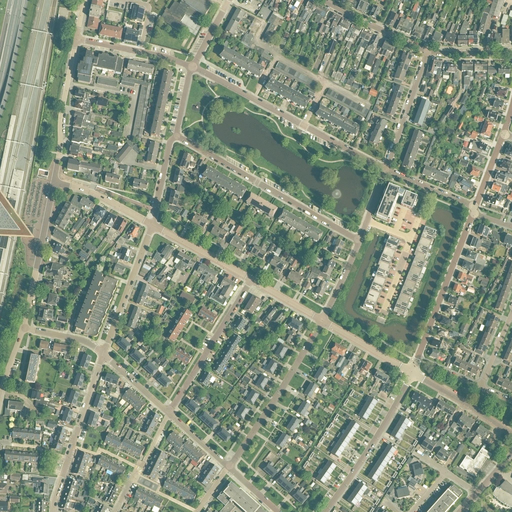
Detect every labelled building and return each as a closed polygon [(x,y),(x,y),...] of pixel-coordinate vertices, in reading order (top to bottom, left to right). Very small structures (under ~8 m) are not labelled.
[(91,7),(102,9),(103,0),(92,0),(92,7),(91,7)] [(164,13),(165,13),(160,20),(182,34),(186,28),(180,23),(185,16),(202,20),(204,17),(211,7),(212,5),(204,0),(180,0),(180,1),(181,1),(179,5),(175,2),(169,11),(166,9),(164,13)] [(298,0),(294,8),(295,9),(298,10),(301,6),(304,0),(298,0)] [(356,10),(361,12),(366,0),(363,0),(362,3),(360,2),(356,10)] [(366,0),(361,12),(365,14),(369,6),(367,5),(369,1),(366,0)] [(486,21),(482,34),(484,35),(490,16),(498,19),(504,0),(493,0),(490,10),(488,15),(486,21)] [(303,14),(300,18),(303,20),(304,21),(305,21),(308,15),(314,4),(310,1),(305,9),(308,10),(306,14),(305,13),(303,14)] [(143,16),(144,10),(137,9),(138,6),(131,4),(130,10),(134,11),(133,14),(143,16)] [(309,15),(306,19),(308,20),(313,13),(315,14),(319,6),(314,4),(308,15),(309,15)] [(429,20),(435,22),(441,8),(435,5),(429,20)] [(315,19),(314,22),(317,23),(319,21),(317,20),(324,9),(319,6),(315,14),(317,15),(315,19)] [(370,12),(371,13),(370,17),(376,20),(377,16),(378,16),(379,14),(379,13),(380,10),(373,6),(370,12)] [(91,7),(89,18),(99,20),(99,19),(101,9),(102,9),(91,7)] [(478,33),(482,34),(486,21),(488,15),(490,10),(485,8),(479,25),(480,25),(478,33)] [(324,9),(317,20),(319,21),(317,23),(319,24),(323,18),(324,19),(325,19),(326,17),(329,12),(324,9)] [(233,18),(231,22),(238,26),(242,20),(243,20),(246,14),(245,14),(237,10),(234,15),(233,15),(232,17),(233,18)] [(396,30),(401,32),(404,24),(406,21),(401,19),(402,15),(404,13),(400,11),(399,14),(398,17),(396,20),(400,22),(396,30)] [(329,22),(333,24),(337,16),(333,14),(329,22)] [(395,23),(396,20),(398,17),(392,14),(387,26),(391,28),(394,23),(395,23)] [(133,15),(132,21),(142,23),(143,17),(133,15)] [(271,24),(273,25),(277,18),(275,16),(272,15),(268,22),(271,24)] [(331,38),(332,39),(334,35),(333,35),(337,28),(337,27),(341,18),(337,16),(333,24),(330,29),(332,30),(330,33),(332,34),(331,35),(332,36),(331,38)] [(338,36),(337,38),(339,39),(343,29),(347,22),(342,19),(338,27),(341,29),(340,31),(338,35),(338,36)] [(404,24),(401,32),(405,34),(409,24),(410,24),(410,22),(406,21),(404,24)] [(227,29),(225,32),(233,36),(234,37),(236,35),(237,33),(238,31),(237,30),(238,28),(237,27),(238,26),(231,22),(228,26),(227,26),(226,28),(227,29)] [(343,29),(339,39),(340,40),(343,33),(342,33),(346,34),(347,32),(351,24),(347,22),(343,29)] [(411,36),(415,38),(419,29),(417,29),(419,23),(417,22),(411,36)] [(496,27),(497,24),(494,23),(492,31),(493,31),(492,32),(490,32),(489,36),(488,35),(487,39),(488,39),(486,44),(491,46),(496,27)] [(316,33),(321,35),(324,26),(320,24),(316,33)] [(409,24),(405,34),(409,36),(414,26),(409,24)] [(345,48),(347,48),(350,43),(351,43),(353,40),(350,39),(352,36),(353,37),(358,27),(353,25),(346,38),(349,40),(348,42),(345,48)] [(99,36),(110,38),(112,28),(101,26),(99,36)] [(419,29),(415,38),(420,40),(425,27),(423,26),(421,30),(419,29)] [(466,30),(466,26),(462,26),(460,33),(460,38),(457,38),(457,46),(462,46),(462,38),(463,38),(463,33),(465,33),(465,30),(466,30)] [(125,27),(124,34),(127,34),(125,41),(131,42),(133,31),(128,30),(128,28),(125,27)] [(362,30),(358,27),(353,37),(352,36),(350,39),(353,40),(354,41),(355,37),(355,36),(358,38),(362,30)] [(421,40),(426,43),(429,35),(432,36),(434,30),(426,27),(421,40)] [(112,28),(110,38),(121,40),(123,30),(112,28)] [(444,42),(448,44),(454,29),(451,28),(448,35),(447,34),(444,42)] [(454,29),(448,44),(453,46),(456,38),(454,37),(457,31),(454,29)] [(133,31),(131,42),(137,44),(138,37),(141,37),(142,31),(139,30),(138,33),(133,32),(134,31),(133,31)] [(363,40),(361,44),(363,46),(365,43),(363,42),(368,33),(364,30),(359,38),(363,40)] [(501,44),(501,45),(509,45),(509,36),(509,31),(502,31),(502,36),(502,40),(500,40),(500,44),(501,44)] [(373,35),(368,33),(363,42),(365,43),(366,42),(369,43),(373,35)] [(430,42),(440,45),(443,37),(434,33),(430,42)] [(368,48),(374,51),(380,39),(375,36),(368,48)] [(496,45),(501,45),(501,44),(500,44),(500,40),(502,40),(502,36),(499,36),(495,36),(494,40),(496,40),(496,45)] [(336,42),(332,41),(326,55),(331,56),(336,42)] [(381,56),(384,57),(390,44),(385,41),(382,49),(384,50),(381,56)] [(392,54),(396,46),(390,44),(384,57),(387,58),(389,53),(392,54)] [(227,62),(233,65),(238,56),(224,49),(220,57),(225,60),(225,61),(227,63),(227,62)] [(79,76),(78,82),(90,85),(91,79),(90,79),(92,67),(96,68),(121,73),(123,61),(99,56),(98,58),(97,58),(96,56),(93,55),(87,53),(84,64),(80,64),(78,76),(79,76)] [(399,56),(398,58),(410,63),(412,58),(413,55),(408,53),(407,56),(403,54),(402,57),(399,56)] [(364,70),(369,72),(376,57),(371,55),(364,70)] [(240,69),(246,72),(251,63),(238,56),(233,65),(238,68),(240,70),(240,69)] [(401,62),(400,64),(408,68),(410,63),(398,58),(397,61),(401,62)] [(434,68),(435,68),(437,60),(432,59),(430,67),(428,67),(427,71),(429,71),(429,74),(433,75),(434,68)] [(373,70),(378,72),(382,62),(377,60),(373,70)] [(127,70),(138,73),(140,64),(135,63),(135,62),(133,61),(133,63),(129,62),(128,66),(125,65),(124,70),(127,70)] [(251,63),(246,72),(252,75),(251,76),(253,77),(254,76),(259,79),(264,70),(261,68),(262,66),(261,65),(261,64),(259,63),(257,67),(251,63)] [(140,64),(138,73),(152,75),(154,67),(147,66),(148,64),(145,64),(145,65),(140,64)] [(395,66),(395,68),(406,72),(408,68),(400,64),(399,67),(395,66)] [(467,78),(467,64),(462,64),(462,73),(464,73),(464,86),(468,86),(470,82),(470,78),(467,78)] [(448,73),(451,74),(452,66),(449,66),(448,66),(446,66),(446,72),(443,72),(443,77),(447,77),(448,73)] [(397,72),(396,74),(405,77),(406,72),(395,68),(394,70),(397,72)] [(349,79),(354,80),(358,72),(353,70),(349,79)] [(164,72),(162,84),(170,85),(171,80),(173,81),(173,78),(172,78),(173,74),(164,72)] [(334,79),(340,81),(343,75),(337,73),(334,79)] [(405,77),(396,74),(395,77),(392,76),(391,78),(394,79),(393,82),(401,85),(402,82),(403,82),(405,77)] [(273,93),(278,96),(283,87),(270,80),(265,89),(270,91),(270,92),(272,94),(273,93)] [(162,84),(159,96),(168,98),(169,93),(170,93),(171,91),(169,90),(170,85),(162,84)] [(396,88),(395,91),(394,92),(402,95),(404,89),(397,87),(397,86),(393,84),(392,86),(396,88)] [(496,95),(505,98),(505,97),(506,97),(507,95),(506,94),(507,91),(501,90),(502,89),(500,89),(500,86),(495,85),(494,91),(497,92),(496,95)] [(286,100),(291,103),(296,94),(283,87),(278,96),(284,99),(283,99),(285,101),(286,100)] [(82,102),(106,108),(108,101),(98,99),(98,101),(91,99),(91,100),(87,99),(88,94),(83,93),(84,91),(77,89),(76,93),(76,94),(75,94),(74,96),(75,96),(75,97),(83,99),(82,102)] [(368,95),(376,98),(378,92),(371,89),(368,95)] [(394,93),(393,97),(392,98),(400,100),(402,95),(394,92),(395,91),(391,90),(390,92),(394,93)] [(296,94),(291,103),(297,106),(296,107),(299,108),(299,107),(305,110),(309,101),(296,94)] [(501,102),(501,101),(495,100),(496,97),(491,96),(487,95),(486,99),(490,100),(490,102),(494,103),(493,107),(502,110),(502,109),(503,108),(503,107),(503,106),(504,103),(501,102)] [(159,96),(156,110),(164,112),(166,105),(168,105),(168,103),(167,103),(168,98),(159,96)] [(392,99),(390,103),(390,104),(397,106),(400,100),(392,98),(393,97),(389,96),(388,98),(392,99)] [(429,106),(430,103),(422,100),(420,106),(418,106),(418,108),(419,109),(417,114),(425,117),(426,114),(428,115),(429,111),(430,109),(431,106),(429,106)] [(87,104),(76,101),(76,102),(75,102),(75,104),(74,109),(82,111),(85,112),(90,113),(91,110),(86,109),(87,104)] [(390,105),(388,108),(388,109),(395,112),(397,106),(390,104),(390,103),(387,101),(386,103),(390,105)] [(323,120),(329,123),(333,114),(320,107),(315,116),(321,119),(321,120),(323,121),(323,120)] [(388,109),(388,108),(385,107),(384,109),(388,110),(386,115),(393,118),(395,112),(388,109)] [(444,116),(448,119),(454,109),(450,107),(444,116)] [(491,112),(491,109),(486,108),(485,113),(489,114),(487,118),(496,121),(496,120),(497,120),(498,118),(497,117),(498,114),(494,113),(494,112),(491,112)] [(156,110),(153,125),(161,127),(162,122),(164,122),(165,119),(163,119),(164,112),(156,110)] [(76,113),(74,118),(75,118),(83,121),(90,123),(90,122),(91,119),(92,117),(92,116),(89,115),(89,116),(88,117),(76,113)] [(337,116),(333,114),(329,123),(334,126),(334,127),(336,128),(336,127),(342,130),(346,121),(344,120),(341,118),(339,117),(340,116),(337,115),(337,116)] [(425,117),(417,114),(416,118),(414,118),(413,120),(415,121),(413,124),(421,127),(421,128),(424,130),(425,126),(422,125),(425,117)] [(75,118),(74,123),(94,128),(94,126),(83,123),(83,121),(75,118)] [(484,126),(483,129),(490,132),(493,127),(490,126),(491,124),(483,122),(484,120),(478,118),(477,122),(482,123),(482,125),(484,126)] [(380,119),(375,130),(382,133),(384,129),(386,129),(387,127),(386,126),(387,123),(380,119)] [(350,123),(346,121),(342,130),(347,133),(347,134),(349,135),(349,134),(355,137),(360,128),(357,127),(357,126),(355,125),(354,125),(352,124),(353,123),(350,122),(350,123)] [(161,127),(153,125),(151,136),(159,138),(160,134),(161,134),(162,132),(160,131),(161,127)] [(471,136),(476,138),(477,138),(478,135),(480,136),(484,138),(485,137),(489,139),(489,138),(490,139),(491,135),(490,135),(490,134),(490,132),(483,129),(483,130),(480,129),(478,134),(473,132),(471,136)] [(382,133),(375,130),(374,132),(371,131),(370,135),(365,133),(364,135),(369,138),(369,139),(370,140),(369,143),(377,146),(379,140),(381,141),(382,139),(381,138),(382,133)] [(412,140),(410,145),(418,147),(423,134),(415,131),(412,137),(411,137),(410,139),(412,140)] [(483,144),(480,143),(476,142),(476,143),(473,142),(472,144),(471,144),(468,149),(481,154),(482,151),(485,152),(487,146),(483,144)] [(151,143),(148,156),(157,157),(158,151),(159,152),(160,149),(158,149),(159,145),(151,143)] [(71,145),(70,150),(87,154),(91,155),(92,151),(80,149),(80,146),(71,145)] [(418,147),(410,145),(408,149),(407,149),(406,151),(407,152),(404,161),(402,161),(402,163),(403,164),(402,167),(412,171),(413,166),(414,165),(412,164),(413,161),(416,162),(417,159),(414,158),(418,147)] [(472,157),(471,161),(474,162),(474,163),(477,164),(478,163),(482,165),(485,158),(472,154),(470,157),(472,157)] [(185,155),(182,162),(189,164),(192,157),(185,155)] [(157,157),(148,156),(147,163),(155,164),(157,157)] [(90,166),(80,164),(81,162),(74,161),(73,162),(69,161),(67,170),(79,172),(79,168),(93,171),(99,172),(100,165),(90,163),(90,166)] [(189,164),(182,162),(180,168),(187,170),(189,164)] [(511,162),(509,162),(508,164),(502,162),(501,165),(501,164),(500,167),(500,169),(508,172),(509,169),(511,170),(511,162)] [(445,171),(443,170),(442,173),(440,172),(439,173),(427,168),(429,165),(424,163),(423,167),(425,168),(422,175),(428,178),(427,179),(430,180),(430,179),(439,182),(439,184),(441,185),(442,183),(445,185),(449,177),(449,178),(451,174),(445,172),(445,171)] [(202,177),(215,184),(220,176),(215,173),(215,172),(213,171),(207,168),(202,177)] [(470,175),(477,178),(479,172),(475,171),(475,170),(472,168),(472,169),(469,168),(467,171),(471,172),(470,175)] [(177,170),(175,177),(182,179),(184,172),(177,170)] [(502,185),(507,187),(508,184),(504,183),(505,180),(507,181),(508,179),(511,180),(511,176),(506,174),(505,176),(502,175),(502,176),(497,174),(495,180),(503,183),(503,185),(502,185)] [(105,182),(112,184),(113,176),(106,175),(105,182)] [(113,176),(112,184),(119,185),(120,178),(113,176)] [(215,184),(228,192),(233,183),(228,180),(228,179),(226,178),(226,179),(220,176),(215,184)] [(178,185),(180,186),(181,186),(182,179),(175,177),(174,184),(178,185)] [(459,184),(470,191),(473,185),(462,179),(459,184)] [(133,188),(140,189),(141,182),(134,181),(133,188)] [(141,182),(140,189),(147,191),(148,184),(141,182)] [(233,183),(228,192),(240,199),(239,202),(241,204),(243,200),(242,199),(246,191),(241,188),(241,187),(239,186),(233,183)] [(172,192),(170,199),(177,201),(179,194),(178,193),(179,192),(184,193),(185,188),(180,186),(178,185),(176,193),(172,192)] [(507,187),(502,185),(501,188),(494,185),(493,187),(492,186),(491,189),(492,189),(492,190),(496,192),(498,193),(499,193),(500,191),(505,193),(507,187)] [(388,187),(376,218),(389,223),(390,221),(388,220),(397,197),(403,200),(401,206),(412,211),(417,198),(388,187)] [(0,237),(34,240),(0,193),(0,237)] [(246,204),(259,211),(264,203),(259,199),(257,197),(257,198),(251,195),(246,204)] [(82,210),(84,206),(86,207),(85,208),(89,210),(90,208),(93,210),(95,205),(89,202),(90,200),(87,199),(86,200),(83,198),(82,200),(75,196),(74,196),(70,204),(82,210)] [(486,203),(495,206),(496,202),(500,203),(502,198),(497,196),(495,199),(494,198),(494,199),(489,197),(488,200),(487,200),(487,201),(487,202),(486,203)] [(177,201),(170,199),(169,206),(168,209),(177,214),(179,215),(182,210),(176,207),(177,201)] [(264,203),(259,211),(272,219),(277,210),(272,207),(272,206),(270,205),(270,206),(264,203)] [(67,204),(61,215),(70,220),(71,217),(74,211),(76,213),(78,210),(67,204)] [(92,226),(103,209),(102,209),(102,208),(101,207),(100,208),(99,207),(94,217),(95,218),(92,222),(90,224),(92,225),(92,226)] [(103,209),(92,226),(93,226),(95,223),(97,225),(100,220),(99,220),(100,218),(102,219),(107,212),(106,211),(106,210),(104,210),(103,209)] [(278,220),(291,228),(296,219),(291,216),(289,214),(289,215),(283,212),(278,220)] [(214,221),(218,223),(222,216),(218,213),(214,221)] [(192,222),(198,226),(202,220),(201,220),(202,218),(204,219),(205,217),(202,215),(202,216),(199,214),(197,217),(195,216),(192,222)] [(70,220),(61,215),(55,226),(64,231),(65,228),(68,222),(68,223),(70,220)] [(116,218),(110,215),(107,220),(105,225),(110,228),(111,228),(113,224),(116,218)] [(109,237),(108,236),(106,238),(110,240),(116,231),(121,234),(127,222),(121,219),(115,230),(113,229),(109,237)] [(291,228),(304,236),(309,227),(304,224),(304,223),(302,222),(302,223),(296,219),(291,228)] [(202,220),(198,226),(204,230),(207,223),(202,220)] [(234,232),(238,234),(242,226),(238,224),(234,232)] [(138,235),(136,234),(139,229),(134,226),(131,231),(129,230),(127,235),(135,240),(138,235)] [(211,234),(217,237),(221,231),(220,231),(214,227),(211,234)] [(309,227),(304,236),(318,243),(322,235),(317,231),(317,230),(315,229),(315,230),(309,227)] [(497,235),(497,233),(489,230),(486,229),(487,228),(486,228),(486,229),(480,227),(477,235),(482,237),(483,237),(482,240),(485,241),(488,235),(495,238),(494,239),(495,239),(493,244),(496,245),(500,237),(497,235)] [(433,239),(436,232),(425,228),(422,235),(433,239)] [(54,234),(53,236),(65,244),(69,238),(56,229),(53,233),(54,234)] [(221,231),(217,237),(223,241),(228,232),(223,230),(221,229),(220,231),(221,231)] [(85,239),(88,241),(94,233),(91,231),(85,239)] [(430,246),(433,239),(422,235),(419,242),(430,246)] [(507,236),(506,235),(503,245),(506,246),(506,249),(508,249),(511,237),(507,236)] [(230,245),(236,249),(240,242),(241,240),(242,241),(243,239),(240,238),(240,239),(235,236),(230,245)] [(397,249),(400,242),(389,237),(386,245),(397,249)] [(121,238),(116,244),(123,246),(126,241),(121,238)] [(485,241),(482,240),(481,242),(473,239),(470,247),(479,250),(480,247),(488,251),(490,246),(492,247),(493,244),(485,241)] [(332,246),(334,247),(341,250),(344,244),(337,241),(336,242),(334,242),(333,245),(332,246)] [(85,246),(94,252),(97,248),(87,242),(85,246)] [(240,242),(236,249),(242,252),(246,246),(240,242)] [(427,253),(430,246),(419,242),(417,249),(427,253)] [(50,251),(51,251),(51,252),(58,256),(59,253),(62,255),(64,254),(65,252),(64,250),(61,249),(62,246),(55,243),(52,249),(51,249),(50,251)] [(153,259),(158,262),(159,261),(163,260),(171,248),(166,245),(161,252),(160,251),(159,253),(157,252),(153,259)] [(394,256),(397,249),(386,245),(383,251),(394,256)] [(250,254),(257,257),(262,249),(263,250),(264,248),(261,246),(260,248),(257,246),(256,248),(254,247),(250,254)] [(341,250),(334,247),(332,246),(332,248),(330,247),(329,248),(331,248),(331,250),(333,251),(332,254),(338,257),(341,250)] [(159,261),(158,262),(163,265),(166,261),(166,262),(174,250),(174,249),(171,248),(163,260),(159,261)] [(262,249),(257,257),(263,261),(266,254),(262,252),(263,250),(262,249)] [(424,260),(427,253),(417,249),(414,255),(424,260)] [(122,250),(120,254),(129,258),(131,253),(124,250),(124,251),(122,250)] [(81,257),(85,260),(87,261),(90,256),(82,251),(79,256),(81,257)] [(391,263),(394,256),(383,251),(381,258),(391,263)] [(467,256),(466,258),(475,262),(475,264),(483,267),(485,262),(482,261),(479,259),(480,256),(478,255),(473,253),(473,254),(468,252),(468,253),(467,253),(466,254),(466,256),(467,256)] [(175,269),(177,270),(179,271),(182,267),(180,266),(186,257),(180,253),(176,259),(180,261),(175,269)] [(109,259),(113,261),(118,263),(119,260),(120,260),(127,263),(129,258),(120,254),(119,254),(118,257),(117,258),(113,256),(112,257),(110,256),(109,259)] [(286,262),(291,265),(295,258),(291,255),(286,262)] [(423,267),(426,260),(424,260),(414,255),(414,256),(415,256),(413,263),(423,267)] [(90,257),(83,266),(85,268),(92,259),(90,257)] [(177,270),(173,277),(171,281),(175,283),(184,268),(186,269),(188,266),(192,269),(196,263),(191,260),(186,257),(180,266),(182,267),(179,271),(177,270)] [(270,265),(276,268),(281,260),(282,261),(283,259),(280,257),(279,259),(278,259),(277,261),(273,258),(270,265)] [(388,269),(391,263),(381,258),(378,266),(379,266),(390,270),(388,269)] [(281,260),(276,268),(274,271),(280,275),(286,266),(283,264),(284,262),(282,261),(281,260)] [(324,265),(324,267),(325,268),(332,271),(335,264),(326,260),(324,263),(325,263),(324,265)] [(118,263),(113,261),(110,267),(115,269),(114,272),(122,275),(125,269),(117,265),(118,263)] [(463,265),(462,266),(462,267),(462,268),(467,270),(466,271),(472,273),(473,268),(476,270),(479,271),(479,272),(480,272),(481,271),(482,271),(482,270),(483,270),(483,269),(484,267),(483,267),(475,264),(473,266),(472,266),(473,266),(465,263),(464,262),(464,264),(463,265)] [(420,274),(423,267),(413,263),(410,270),(420,274)] [(54,278),(53,279),(62,281),(63,276),(65,276),(66,275),(67,273),(66,271),(64,271),(65,267),(53,264),(52,268),(46,267),(45,276),(54,278)] [(197,272),(203,276),(207,269),(201,265),(199,269),(197,268),(192,275),(195,277),(197,272)] [(387,277),(390,270),(379,266),(377,273),(387,277)] [(332,271),(325,268),(323,273),(312,268),(311,273),(325,279),(326,276),(329,277),(332,271)] [(203,281),(206,283),(212,272),(207,269),(203,276),(206,277),(203,281)] [(159,281),(162,283),(166,278),(163,276),(162,277),(161,276),(164,273),(161,270),(156,277),(160,280),(159,281)] [(418,281),(420,274),(410,270),(407,277),(418,281)] [(287,279),(293,282),(297,276),(298,274),(300,275),(301,273),(298,271),(297,273),(295,272),(294,274),(291,272),(287,279)] [(212,272),(206,283),(208,284),(211,280),(213,282),(212,283),(215,285),(218,280),(216,278),(218,275),(212,272)] [(73,333),(80,335),(82,332),(84,333),(83,335),(94,338),(95,338),(96,337),(97,337),(97,336),(98,336),(98,334),(100,329),(102,325),(102,324),(103,320),(104,320),(106,315),(105,315),(107,310),(107,311),(109,306),(110,301),(111,301),(113,297),(112,296),(114,292),(115,292),(116,287),(118,282),(106,277),(105,279),(102,278),(103,276),(96,273),(73,333)] [(384,284),(387,277),(377,273),(374,280),(384,284)] [(457,279),(457,280),(462,282),(461,284),(466,286),(467,281),(471,283),(473,278),(466,276),(465,276),(465,275),(460,273),(458,277),(457,279)] [(297,276),(293,282),(300,286),(303,279),(297,276)] [(416,285),(418,281),(407,277),(404,284),(415,288),(416,285)] [(480,286),(486,288),(488,281),(479,277),(477,281),(481,283),(480,286)] [(212,296),(210,299),(223,307),(226,302),(225,302),(226,300),(227,300),(232,292),(236,286),(225,279),(214,297),(212,296)] [(382,291),(384,284),(374,280),(372,284),(371,287),(382,291)] [(318,281),(316,286),(317,286),(316,288),(318,288),(318,289),(325,292),(328,285),(318,281)] [(511,283),(506,281),(503,287),(510,289),(511,283)] [(60,288),(61,284),(59,283),(56,282),(54,282),(53,284),(47,282),(46,284),(45,284),(45,285),(44,285),(44,287),(44,288),(45,288),(44,288),(50,290),(51,290),(52,290),(53,290),(54,287),(58,288),(60,288)] [(412,295),(415,288),(404,284),(403,287),(401,291),(412,295)] [(143,285),(141,292),(154,296),(154,297),(160,299),(161,295),(154,292),(154,293),(152,293),(152,292),(149,291),(150,288),(143,285)] [(452,291),(453,291),(452,292),(458,294),(459,294),(460,292),(464,294),(465,290),(460,288),(461,287),(455,285),(454,289),(453,289),(452,291)] [(382,291),(371,287),(368,294),(379,298),(381,292),(382,291)] [(503,287),(501,292),(508,295),(510,289),(503,287)] [(316,289),(314,294),(315,294),(315,295),(322,298),(325,292),(318,289),(318,288),(316,288),(316,289)] [(409,302),(412,295),(401,291),(399,298),(409,302)] [(141,292),(139,298),(145,300),(147,297),(153,299),(154,297),(154,296),(141,292)] [(501,292),(499,298),(506,300),(508,295),(501,292)] [(162,298),(169,302),(172,298),(165,294),(162,298)] [(181,300),(192,306),(195,300),(184,294),(181,300)] [(379,298),(368,294),(366,301),(376,305),(379,298)] [(42,300),(49,301),(48,305),(55,307),(56,303),(58,303),(59,299),(57,299),(58,297),(50,295),(50,298),(43,296),(42,300)] [(250,314),(247,319),(251,321),(254,317),(252,315),(257,307),(260,308),(263,303),(253,296),(244,311),(250,314)] [(463,302),(464,300),(459,298),(458,300),(455,299),(450,297),(448,303),(456,306),(457,303),(460,304),(461,302),(463,302)] [(145,300),(139,298),(136,304),(143,307),(144,303),(150,305),(151,303),(145,300)] [(406,309),(409,302),(399,298),(396,305),(406,309)] [(499,298),(497,304),(504,306),(506,300),(499,298)] [(373,312),(376,305),(366,301),(363,308),(373,312)] [(504,306),(497,304),(495,310),(502,312),(504,306)] [(404,316),(406,309),(396,305),(393,312),(404,316)] [(156,314),(161,316),(164,308),(159,306),(156,314)] [(259,320),(257,322),(259,324),(261,322),(266,326),(269,322),(272,319),(271,318),(277,310),(273,307),(261,322),(259,320)] [(444,313),(452,316),(453,313),(458,315),(459,313),(463,314),(464,311),(455,308),(454,310),(446,307),(444,313)] [(135,308),(132,315),(139,317),(142,318),(145,319),(146,317),(140,315),(141,311),(135,308)] [(198,315),(203,318),(207,311),(203,308),(198,315)] [(40,313),(39,315),(52,318),(53,315),(48,314),(48,310),(40,309),(39,310),(39,312),(39,313),(40,313)] [(184,310),(181,315),(189,319),(192,314),(184,310)] [(203,318),(208,321),(212,314),(207,311),(203,318)] [(270,323),(275,327),(284,316),(280,313),(274,320),(273,319),(270,323)] [(212,314),(208,321),(213,325),(217,317),(212,314)] [(52,318),(39,315),(39,317),(38,317),(38,318),(37,318),(37,320),(38,321),(37,321),(42,322),(41,324),(42,325),(44,326),(45,325),(46,323),(47,319),(52,320),(52,318)] [(132,315),(130,321),(137,323),(139,317),(132,315)] [(181,315),(178,320),(186,324),(189,319),(181,315)] [(492,317),(489,322),(496,325),(498,319),(492,317)] [(240,318),(237,323),(243,327),(246,322),(240,318)] [(449,321),(442,318),(440,324),(450,328),(452,322),(455,324),(457,321),(451,319),(450,321),(449,321)] [(290,329),(293,330),(297,323),(295,321),(295,320),(293,320),(292,319),(288,326),(291,328),(290,329)] [(178,320),(175,324),(183,329),(186,324),(178,320)] [(130,321),(128,327),(134,330),(136,330),(138,329),(140,325),(137,323),(130,321)] [(489,322),(487,328),(494,331),(496,325),(489,322)] [(243,327),(237,323),(233,328),(240,333),(243,327)] [(297,323),(293,330),(295,331),(296,330),(298,332),(302,326),(302,325),(301,324),(300,324),(299,324),(297,323)] [(183,329),(175,324),(166,339),(174,344),(183,329)] [(494,331),(487,328),(485,327),(484,327),(482,332),(485,334),(491,336),(494,331)] [(440,337),(444,339),(445,337),(446,337),(446,336),(454,339),(455,336),(463,339),(464,336),(459,335),(459,334),(451,331),(450,334),(439,330),(438,330),(437,330),(437,331),(437,332),(438,333),(437,335),(440,337)] [(264,343),(266,345),(275,335),(272,333),(267,340),(264,343)] [(485,334),(482,339),(489,342),(491,336),(485,334)] [(235,335),(232,340),(238,345),(242,339),(235,335)] [(120,347),(121,348),(127,342),(125,340),(124,341),(122,339),(117,344),(118,345),(118,346),(119,346),(120,347)] [(482,339),(480,345),(486,348),(489,342),(482,339)] [(232,340),(229,346),(235,350),(238,345),(232,340)] [(433,340),(431,346),(439,349),(441,346),(446,348),(448,343),(442,341),(441,343),(439,342),(433,340)] [(43,355),(49,356),(50,350),(47,349),(49,343),(41,342),(40,349),(44,350),(43,355)] [(127,342),(121,348),(123,350),(123,351),(124,352),(125,352),(126,352),(131,347),(129,344),(127,342)] [(56,353),(61,353),(62,346),(55,344),(53,351),(50,350),(49,356),(55,357),(56,353)] [(337,354),(341,347),(338,346),(338,345),(337,345),(336,345),(335,344),(331,351),(330,353),(332,355),(330,358),(333,360),(333,359),(334,359),(335,357),(335,356),(337,354)] [(279,348),(277,350),(285,354),(286,352),(287,352),(287,351),(287,350),(288,349),(281,345),(280,348),(279,348)] [(486,348),(480,345),(477,351),(484,353),(486,348)] [(62,346),(61,353),(65,354),(64,360),(70,361),(71,354),(68,353),(69,347),(62,346)] [(229,346),(225,351),(232,355),(235,350),(229,346)] [(341,347),(337,354),(341,357),(337,364),(341,366),(345,359),(342,357),(346,351),(345,350),(345,349),(344,349),(343,349),(341,347)] [(141,354),(135,360),(137,362),(137,363),(138,364),(139,364),(144,359),(142,357),(145,354),(144,354),(147,351),(145,349),(142,352),(141,354)] [(146,356),(149,358),(154,352),(152,349),(146,356)] [(173,356),(178,359),(182,352),(177,349),(173,356)] [(285,354),(277,350),(276,352),(277,353),(275,356),(282,360),(282,359),(283,359),(283,357),(285,354)] [(135,351),(130,356),(131,357),(131,358),(132,359),(133,359),(135,360),(141,354),(139,352),(138,353),(135,351)] [(225,351),(222,356),(229,360),(232,355),(225,351)] [(430,357),(437,360),(438,357),(442,358),(443,355),(439,354),(439,353),(432,351),(431,354),(430,354),(430,356),(430,357)] [(178,359),(183,362),(187,355),(182,352),(178,359)] [(345,366),(348,368),(351,363),(353,364),(355,361),(357,362),(358,362),(359,360),(359,359),(357,357),(355,356),(355,355),(354,354),(353,355),(352,354),(348,361),(345,359),(342,364),(337,374),(341,376),(342,374),(341,373),(345,366)] [(187,355),(183,362),(188,365),(192,358),(187,355)] [(510,363),(511,358),(511,357),(506,355),(503,360),(510,363)] [(30,356),(25,383),(35,385),(40,358),(30,356)] [(82,359),(82,362),(89,364),(91,358),(84,356),(83,360),(82,359)] [(222,356),(219,361),(226,365),(229,360),(222,356)] [(462,362),(458,360),(459,358),(454,356),(451,363),(454,365),(453,366),(459,369),(462,362)] [(160,366),(163,368),(168,363),(163,358),(160,361),(163,363),(160,366)] [(154,366),(148,372),(150,374),(150,375),(151,376),(152,376),(153,376),(158,371),(157,370),(160,368),(158,366),(160,363),(158,361),(156,364),(154,366)] [(219,361),(216,366),(223,370),(226,365),(219,361)] [(269,363),(268,366),(275,370),(277,368),(278,366),(278,365),(272,361),(270,364),(269,363)] [(89,364),(82,362),(81,364),(82,364),(80,368),(87,370),(89,364)] [(369,363),(368,364),(365,362),(362,368),(361,368),(358,373),(361,375),(363,371),(367,373),(371,366),(370,365),(371,364),(369,363)] [(459,369),(464,371),(467,365),(462,362),(459,369)] [(149,363),(144,368),(145,369),(145,370),(146,371),(148,372),(154,366),(152,364),(151,365),(149,363)] [(464,371),(470,374),(473,367),(467,365),(464,371)] [(223,370),(216,366),(213,371),(219,375),(223,370)] [(275,370),(268,366),(266,368),(267,368),(266,371),(272,375),(272,374),(273,374),(274,373),(274,372),(275,370)] [(473,367),(470,374),(476,376),(479,370),(473,367)] [(321,368),(317,373),(324,377),(327,371),(321,368)] [(369,393),(372,394),(373,392),(379,380),(379,381),(383,375),(377,371),(374,377),(377,379),(375,382),(376,382),(369,393)] [(206,373),(203,378),(209,382),(212,377),(206,373)] [(324,377),(317,373),(314,379),(320,383),(324,377)] [(77,377),(75,380),(83,383),(85,377),(78,374),(77,377)] [(107,388),(109,388),(113,377),(107,375),(105,382),(109,383),(108,384),(109,384),(107,388)] [(162,375),(157,380),(158,381),(158,382),(159,383),(160,383),(162,384),(167,378),(165,376),(165,377),(162,375)] [(254,375),(253,377),(266,385),(267,383),(268,383),(268,382),(268,381),(269,380),(262,376),(261,379),(260,378),(260,379),(254,375)] [(389,378),(383,375),(379,381),(384,383),(381,392),(383,393),(386,387),(388,388),(391,382),(388,381),(389,378)] [(109,390),(108,393),(110,394),(111,391),(113,385),(117,386),(119,379),(113,377),(109,388),(109,390)] [(266,385),(253,377),(252,379),(257,383),(258,384),(256,386),(262,390),(263,390),(264,389),(264,388),(266,385)] [(167,378),(162,384),(164,386),(164,387),(165,388),(166,388),(166,389),(171,383),(169,381),(169,380),(167,378)] [(209,382),(203,378),(199,383),(206,387),(209,382)] [(496,385),(501,388),(504,381),(499,379),(496,385)] [(83,383),(75,380),(75,382),(75,383),(74,386),(81,389),(83,383)] [(501,388),(507,390),(510,384),(504,381),(501,388)] [(311,384),(308,390),(314,393),(317,388),(311,384)] [(337,394),(342,398),(347,390),(342,387),(337,394)] [(123,398),(122,398),(122,400),(124,401),(125,403),(127,401),(134,393),(130,389),(123,398)] [(314,393),(308,390),(304,395),(310,399),(314,393)] [(250,394),(249,396),(256,400),(257,398),(258,398),(259,397),(259,396),(259,395),(253,391),(251,394),(250,394)] [(71,394),(70,398),(77,400),(79,394),(72,392),(71,395),(71,394)] [(44,399),(40,398),(41,394),(33,393),(32,400),(36,401),(35,407),(47,409),(50,403),(44,401),(44,399)] [(134,393),(127,401),(131,405),(138,397),(134,393)] [(213,398),(206,393),(203,397),(210,402),(213,398)] [(413,409),(417,402),(421,396),(415,393),(411,399),(415,401),(413,404),(413,405),(411,408),(413,409)] [(98,396),(96,402),(103,404),(104,402),(103,402),(104,398),(98,396)] [(256,400),(249,396),(247,398),(248,399),(246,401),(253,405),(254,405),(255,403),(254,403),(256,400)] [(420,410),(423,405),(426,400),(421,396),(417,402),(420,404),(418,408),(417,411),(419,412),(420,410)] [(138,397),(131,405),(135,409),(142,401),(138,397)] [(77,400),(70,398),(69,400),(68,404),(75,407),(77,400)] [(377,402),(370,398),(367,403),(374,407),(377,402)] [(423,405),(420,410),(426,413),(424,415),(427,417),(430,413),(427,411),(428,409),(432,403),(426,400),(423,405)] [(142,401),(135,409),(139,412),(146,404),(142,401)] [(188,408),(190,410),(196,404),(194,402),(193,403),(191,401),(186,406),(186,407),(186,408),(187,408),(188,408)] [(10,410),(15,411),(16,403),(9,402),(8,408),(6,408),(4,416),(10,417),(10,410)] [(47,411),(54,413),(57,404),(50,402),(47,411)] [(103,404),(96,402),(94,408),(100,410),(102,406),(102,407),(103,404)] [(304,402),(301,408),(307,411),(310,406),(304,402)] [(436,408),(441,411),(445,405),(444,405),(444,404),(443,403),(442,403),(440,402),(436,408)] [(16,403),(15,411),(21,412),(20,419),(23,420),(24,415),(28,416),(29,410),(23,410),(24,404),(16,403)] [(374,407),(367,403),(364,408),(371,412),(374,407)] [(196,404),(190,410),(192,412),(192,413),(193,414),(194,414),(200,409),(197,406),(198,406),(196,404)] [(441,411),(446,414),(450,408),(445,405),(441,411)] [(240,408),(239,411),(246,415),(247,413),(248,413),(249,412),(249,411),(249,410),(243,406),(241,409),(240,408)] [(307,411),(301,408),(297,413),(303,417),(307,411)] [(371,412),(364,408),(361,412),(369,417),(371,412)] [(450,408),(446,414),(450,416),(447,420),(450,421),(452,418),(456,411),(453,410),(453,409),(452,408),(451,408),(450,408)] [(61,415),(64,416),(71,418),(73,412),(63,409),(61,415)] [(246,415),(239,411),(237,413),(238,414),(236,416),(243,420),(244,420),(245,418),(244,418),(246,415)] [(369,417),(361,412),(358,417),(366,421),(369,417)] [(152,413),(149,418),(158,422),(160,417),(152,413)] [(202,421),(204,423),(209,416),(207,414),(207,415),(204,413),(199,419),(200,419),(200,420),(201,421),(202,421)] [(92,414),(90,420),(97,422),(98,420),(97,420),(99,416),(92,414)] [(457,424),(457,425),(460,427),(459,428),(462,429),(464,426),(468,419),(463,415),(458,422),(457,424)] [(71,418),(64,416),(63,418),(64,418),(62,422),(69,424),(71,418)] [(207,426),(208,427),(213,421),(211,419),(211,418),(209,416),(204,423),(206,424),(206,425),(207,426)] [(149,418),(147,423),(155,427),(158,422),(149,418)] [(294,418),(290,424),(296,428),(300,422),(294,418)] [(409,422),(402,418),(399,422),(406,427),(409,422)] [(464,426),(470,430),(474,423),(468,419),(464,426)] [(97,422),(90,420),(88,426),(95,428),(96,424),(97,424),(97,422)] [(213,421),(208,427),(210,428),(210,429),(211,430),(212,430),(212,431),(218,425),(215,423),(216,422),(214,420),(213,421)] [(359,427),(352,422),(349,427),(356,431),(359,427)] [(406,427),(399,422),(396,427),(404,431),(406,427)] [(147,423),(144,428),(153,432),(155,427),(147,423)] [(296,428),(290,424),(287,429),(293,433),(296,428)] [(471,434),(469,437),(470,438),(474,437),(474,438),(471,444),(475,446),(476,445),(478,447),(482,441),(490,446),(496,437),(480,426),(478,429),(476,427),(471,434)] [(356,431),(349,427),(346,431),(353,436),(356,431)] [(404,431),(396,427),(394,432),(401,436),(404,431)] [(58,428),(56,433),(66,437),(68,431),(58,428)] [(153,432),(144,428),(142,433),(150,437),(153,432)] [(227,433),(222,439),(224,441),(225,442),(226,443),(231,437),(229,435),(229,434),(234,430),(232,428),(229,430),(227,433)] [(227,433),(224,431),(222,429),(217,435),(218,436),(219,437),(220,437),(222,439),(227,433)] [(353,436),(346,431),(343,436),(350,440),(353,436)] [(174,432),(166,440),(171,444),(178,436),(174,432)] [(401,436),(394,432),(391,437),(398,441),(401,436)] [(56,433),(54,439),(64,442),(66,437),(56,433)] [(104,443),(109,446),(114,436),(109,433),(104,443)] [(283,434),(280,440),(286,444),(289,438),(283,434)] [(425,451),(431,442),(428,440),(430,438),(428,437),(428,436),(425,434),(421,440),(424,442),(421,446),(422,447),(425,451)] [(109,446),(114,448),(119,438),(114,436),(109,446)] [(178,436),(171,444),(175,448),(182,440),(178,436)] [(350,440),(343,436),(340,440),(347,445),(350,440)] [(119,451),(120,448),(124,441),(119,438),(114,448),(119,451)] [(120,448),(125,451),(130,441),(125,438),(124,441),(120,448)] [(54,439),(52,444),(63,447),(64,442),(54,439)] [(182,440),(175,448),(179,451),(180,450),(186,443),(182,440)] [(286,444),(280,440),(276,445),(282,449),(286,444)] [(347,445),(340,440),(337,445),(344,449),(347,445)] [(125,451),(130,453),(135,443),(130,441),(125,451)] [(186,443),(180,450),(184,453),(192,445),(187,441),(186,443)] [(434,449),(436,450),(441,444),(438,442),(437,443),(435,442),(434,444),(431,442),(425,451),(430,452),(431,453),(434,449)] [(130,453),(135,455),(140,446),(135,443),(130,453)] [(63,447),(52,444),(51,449),(61,453),(63,447)] [(440,461),(446,452),(443,450),(445,448),(443,447),(444,446),(441,444),(436,450),(439,452),(436,457),(437,457),(440,461)] [(192,445),(184,453),(188,457),(196,449),(192,445)] [(344,449),(337,445),(334,449),(341,454),(344,449)] [(140,446),(135,455),(140,458),(145,448),(140,446)] [(396,450),(389,446),(386,451),(393,455),(396,450)] [(196,449),(188,457),(192,460),(200,452),(196,449)] [(341,454),(334,449),(331,454),(338,458),(341,454)] [(466,457),(459,467),(464,470),(464,469),(467,471),(467,472),(474,478),(477,473),(475,472),(477,469),(478,469),(485,458),(489,460),(491,455),(482,449),(479,453),(474,462),(466,457)] [(179,451),(175,455),(178,458),(181,454),(183,455),(184,453),(180,450),(179,451)] [(157,451),(154,456),(164,461),(167,456),(157,451)] [(386,451),(383,455),(390,460),(393,455),(386,451)] [(200,452),(192,460),(197,464),(204,456),(200,452)] [(440,461),(445,462),(446,463),(449,459),(452,460),(456,454),(453,452),(452,453),(450,452),(449,454),(446,452),(440,461)] [(80,453),(78,458),(88,462),(90,456),(80,453)] [(383,455),(380,460),(387,464),(390,460),(383,455)] [(154,456),(152,461),(162,465),(164,461),(154,456)] [(97,465),(102,468),(107,459),(102,457),(97,465)] [(78,458),(76,463),(86,467),(88,462),(78,458)] [(413,467),(414,472),(422,470),(420,463),(419,462),(413,458),(412,460),(409,458),(406,464),(409,465),(409,464),(413,467)] [(102,468),(107,470),(112,462),(107,459),(102,468)] [(380,460),(377,464),(384,469),(387,464),(380,460)] [(152,461),(150,466),(159,470),(162,465),(152,461)] [(107,470),(112,473),(116,464),(112,462),(107,470)] [(263,470),(268,474),(273,469),(270,467),(273,464),(270,462),(263,470)] [(336,467),(329,462),(326,467),(333,471),(336,467)] [(76,463),(74,469),(85,472),(86,467),(76,463)] [(112,473),(117,475),(121,467),(116,464),(112,473)] [(210,464),(207,468),(216,474),(219,470),(210,464)] [(384,469),(377,464),(374,469),(381,473),(384,469)] [(150,466),(147,471),(157,475),(159,470),(150,466)] [(121,467),(117,475),(122,478),(126,469),(121,467)] [(333,471),(326,467),(323,471),(330,476),(333,471)] [(207,468),(204,473),(213,479),(216,474),(207,468)] [(85,472),(74,469),(73,474),(83,477),(85,472)] [(273,469),(268,474),(272,478),(279,470),(277,469),(275,471),(273,469)] [(381,473),(374,469),(371,473),(378,478),(381,473)] [(412,480),(410,482),(415,486),(417,483),(419,485),(423,479),(423,477),(422,470),(414,472),(415,477),(413,480),(412,480)] [(157,475),(147,471),(145,476),(154,480),(157,475)] [(330,476),(323,471),(320,475),(327,480),(330,476)] [(204,473),(201,477),(210,483),(213,479),(204,473)] [(378,478),(371,473),(368,478),(375,482),(378,478)] [(276,482),(280,486),(285,480),(283,478),(285,476),(283,474),(276,482)] [(316,480),(323,485),(327,480),(320,475),(320,476),(317,474),(314,478),(317,480),(316,480)] [(210,483),(201,477),(197,482),(206,488),(210,483)] [(45,485),(45,481),(33,479),(33,482),(28,481),(23,481),(23,485),(25,486),(26,484),(33,484),(36,485),(35,488),(36,488),(36,494),(40,494),(47,495),(48,486),(45,485)] [(163,488),(168,490),(172,482),(167,479),(163,488)] [(280,486),(285,490),(289,484),(285,480),(280,486)] [(511,487),(511,486),(509,485),(505,481),(499,488),(500,489),(499,490),(496,488),(492,496),(495,498),(497,501),(500,503),(503,505),(506,506),(510,508),(511,508),(511,487)] [(168,490),(173,493),(177,484),(172,482),(168,490)] [(407,489),(402,490),(404,498),(411,497),(410,496),(412,496),(416,490),(414,489),(415,486),(410,482),(408,485),(409,486),(407,489)] [(225,507),(220,511),(230,511),(235,507),(233,505),(236,502),(246,511),(264,511),(263,510),(260,507),(260,508),(257,505),(258,505),(255,502),(254,503),(252,500),(249,497),(249,498),(246,495),(244,492),(243,493),(243,492),(242,493),(231,483),(228,487),(228,486),(219,496),(220,496),(217,500),(225,507)] [(173,493),(178,495),(182,487),(177,484),(173,493)] [(289,484),(285,490),(289,494),(296,486),(294,484),(292,486),(289,484)] [(360,484),(357,488),(364,493),(367,489),(360,484)] [(69,486),(67,492),(74,494),(75,492),(74,491),(75,488),(69,486)] [(106,490),(109,491),(116,494),(119,489),(113,486),(112,489),(105,486),(104,488),(106,490)] [(446,511),(462,494),(461,493),(462,493),(459,491),(454,486),(451,489),(450,488),(428,511),(446,511)] [(178,495),(183,498),(187,489),(182,487),(178,495)] [(404,498),(402,490),(397,491),(393,489),(394,488),(391,487),(388,492),(390,494),(389,496),(395,500),(396,499),(397,500),(404,498)] [(139,499),(144,491),(139,488),(134,497),(137,498),(139,499)] [(364,493),(357,488),(354,493),(361,498),(364,493)] [(183,498),(188,500),(192,492),(187,489),(183,498)] [(293,497),(297,501),(302,496),(300,494),(302,491),(300,489),(293,497)] [(109,494),(108,497),(113,500),(116,494),(109,491),(108,493),(109,494)] [(139,499),(144,502),(149,493),(144,491),(139,499)] [(192,492),(188,500),(193,503),(197,494),(192,492)] [(144,502),(149,504),(154,496),(149,493),(144,502)] [(354,493),(351,497),(357,502),(361,498),(354,493)] [(302,496),(297,501),(302,505),(309,497),(307,495),(304,498),(302,496)] [(149,504),(154,507),(158,498),(154,496),(149,504)] [(113,500),(108,497),(106,500),(105,499),(104,502),(103,502),(111,505),(113,500)] [(351,497),(347,502),(354,507),(357,502),(351,497)] [(65,498),(63,503),(71,506),(73,507),(76,508),(77,505),(72,503),(70,503),(71,500),(65,498)] [(158,498),(154,507),(159,509),(160,507),(164,501),(158,498)] [(7,511),(8,503),(7,503),(0,502),(0,511),(7,511)] [(105,511),(107,508),(95,502),(93,505),(98,507),(97,510),(100,511),(105,511)]
